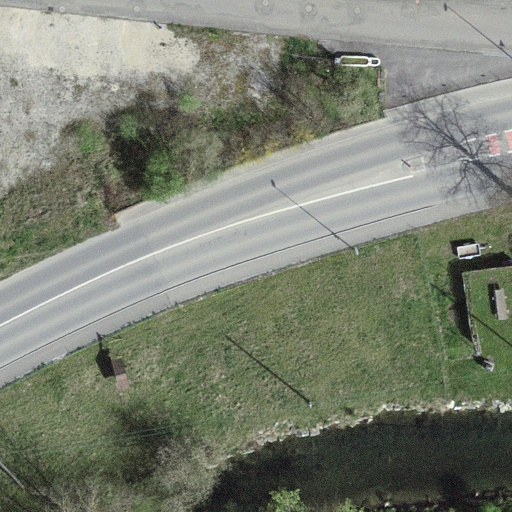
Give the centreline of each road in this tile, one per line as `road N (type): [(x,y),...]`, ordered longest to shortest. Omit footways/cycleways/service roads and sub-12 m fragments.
road 1 (primary): [(511,142),(241,221),(147,255),(0,325)]
road 2 (residential): [(511,34),(188,0)]
